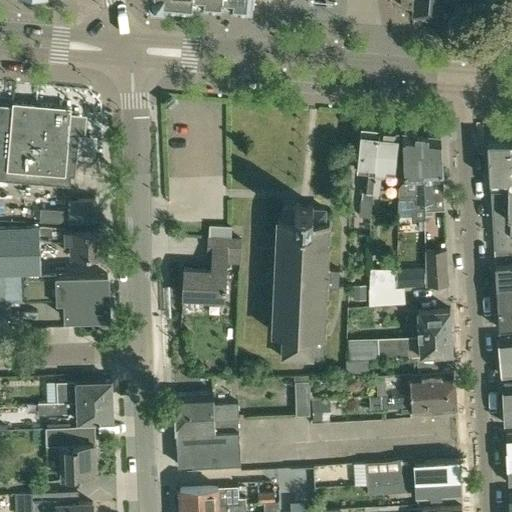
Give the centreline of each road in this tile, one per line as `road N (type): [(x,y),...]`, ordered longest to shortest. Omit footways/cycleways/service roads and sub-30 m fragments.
road 1 (residential): [(459,80),(482,511)]
road 2 (secondary): [(124,52),(459,80)]
road 3 (residential): [(146,352),(132,75),(124,52)]
road 4 (residential): [(151,511),(146,352)]
road 5 (residential): [(146,352),(0,357)]
road 6 (secondary): [(124,52),(0,40)]
